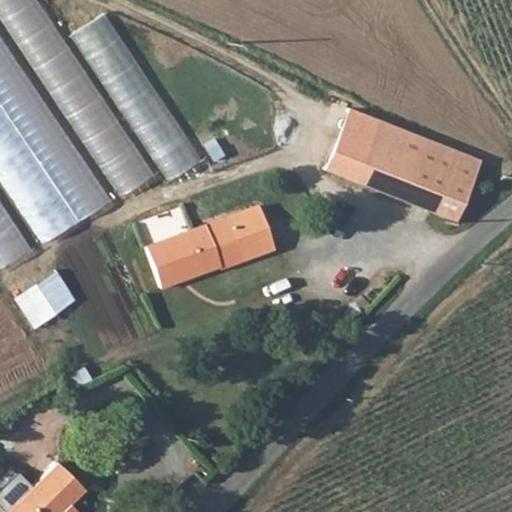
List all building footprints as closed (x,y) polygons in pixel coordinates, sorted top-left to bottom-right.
[(0,0),(0,8),(51,88),(85,66),(41,0),(0,0)] [(18,70),(0,39),(0,79),(1,79),(1,80),(18,70)] [(202,161),(171,112),(141,131),(172,180),(202,161)] [(139,139),(117,146),(121,158),(108,163),(118,191),(152,179),(139,139)] [(16,189),(48,240),(112,200),(81,152),(68,160),(71,165),(58,173),(53,165),(16,189)] [(449,219),(464,180),(415,161),(400,200),(449,219)] [(0,268),(31,253),(0,192),(0,268)] [(248,206),(137,246),(152,286),(208,266),(209,268),(263,249),(248,206)] [(36,328),(78,300),(58,268),(15,295),(36,328)] [(54,471),(1,511),(68,511),(81,502),(54,471)]
